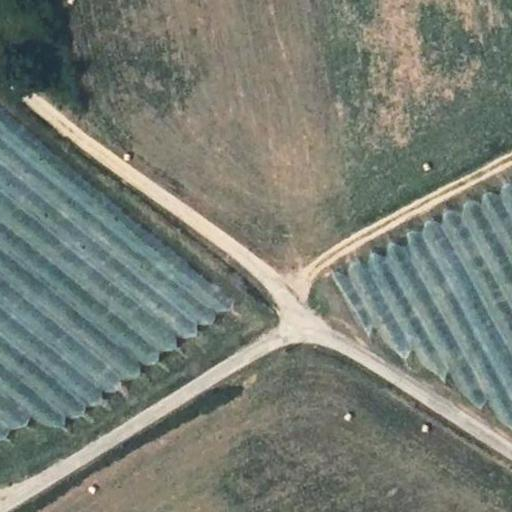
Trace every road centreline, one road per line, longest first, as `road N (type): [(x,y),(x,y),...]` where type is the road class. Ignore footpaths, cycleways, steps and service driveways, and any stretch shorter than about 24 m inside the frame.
road 1 (unclassified): [(511,459),(339,353),(310,321),(2,511)]
road 2 (track): [(310,321),(0,78)]
road 3 (track): [(511,162),(272,292)]
